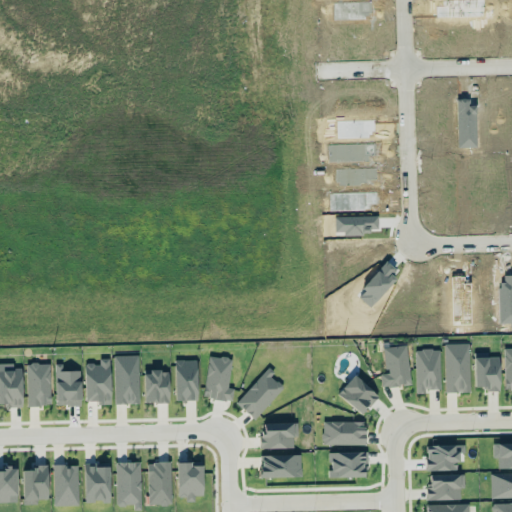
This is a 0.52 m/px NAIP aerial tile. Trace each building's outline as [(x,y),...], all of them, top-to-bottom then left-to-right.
[(469,391),(468,343),(443,343),(445,392),(469,391)] [(383,347),(385,373),(380,373),(381,387),(410,384),(406,344),(383,347)] [(511,347),(502,348),(503,390),(511,389),(511,347)] [(415,393),(424,393),(424,389),(440,389),(439,349),(414,349),(415,393)] [(498,388),(498,356),(487,356),(487,352),(473,352),(473,389),(498,388)] [(114,403),(138,403),(137,354),(113,355),(114,403)] [(203,397),(231,400),(232,388),(228,387),(231,358),(207,355),(203,397)] [(84,400),(96,400),(96,404),(110,403),(109,358),(98,358),(98,363),(83,363),(84,400)] [(196,399),(196,359),(173,359),(174,400),(196,399)] [(49,362),(26,363),(27,405),(50,405),(49,362)] [(80,370),(61,370),(62,363),(55,363),(55,404),(80,404),(80,370)] [(0,405),(21,405),(20,368),(0,368),(0,405)] [(168,402),(168,369),(143,370),(143,402),(168,402)] [(284,386),(266,369),(235,402),(253,419),(284,386)] [(337,394),(361,413),(377,394),(352,374),(337,394)] [(364,444),(364,421),(322,420),(321,444),(364,444)] [(295,422),(263,422),(263,433),(258,433),(258,448),(295,447),(295,422)] [(492,457),(496,457),(497,468),(511,467),(511,442),(491,443),(492,457)] [(457,444),(424,445),(425,470),(457,469),(457,444)] [(366,476),(365,451),(328,452),(328,477),(366,476)] [(300,454),(259,454),(259,477),(300,476),(300,454)] [(139,461),(115,462),(116,507),(140,506),(139,461)] [(170,461),(146,462),(147,504),(170,503),(170,461)] [(176,462),(177,497),(185,496),(185,501),(194,501),(194,495),(202,495),(201,465),(190,465),(190,461),(176,462)] [(109,501),(108,462),(83,463),(84,502),(109,501)] [(52,464),(53,505),(78,504),(77,465),(64,465),(64,464),(52,464)] [(0,466),(0,501),(16,501),(15,467),(0,466)] [(47,499),(46,467),(21,467),(22,504),(37,503),(37,499),(47,499)] [(511,472),(489,473),(490,497),(511,496),(511,472)] [(490,511),(511,511),(511,502),(490,503),(490,511)] [(425,511),(468,511),(468,503),(425,504),(425,511)]
